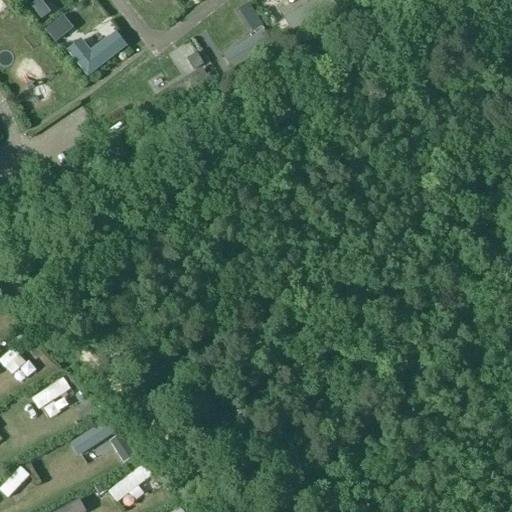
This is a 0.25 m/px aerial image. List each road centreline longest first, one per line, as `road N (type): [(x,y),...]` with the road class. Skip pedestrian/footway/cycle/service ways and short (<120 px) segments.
road 1 (unclassified): [(413,0),(0,240)]
road 2 (track): [(0,268),(152,423)]
road 3 (track): [(152,423),(239,511)]
